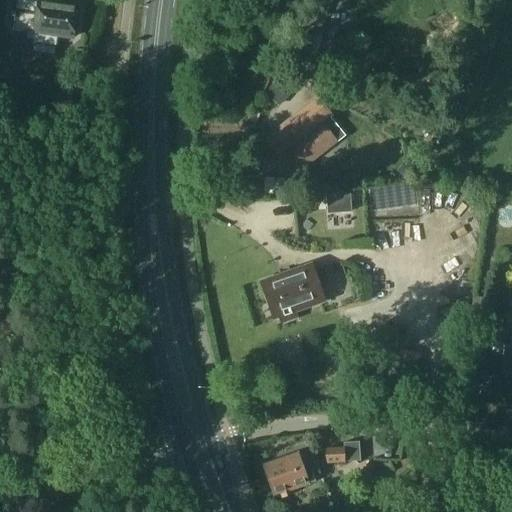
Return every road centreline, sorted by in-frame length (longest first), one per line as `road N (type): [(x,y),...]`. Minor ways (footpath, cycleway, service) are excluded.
road 1 (primary): [(195,444),(154,247),(152,90),(161,0)]
road 2 (unclassified): [(511,442),(346,421),(195,444)]
road 3 (tertiary): [(0,503),(195,444)]
